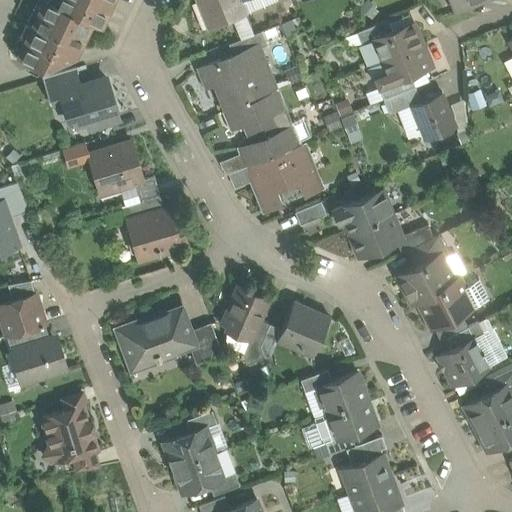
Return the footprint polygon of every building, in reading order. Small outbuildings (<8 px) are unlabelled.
[(91,21),(54,1),(51,0),(43,0),(18,54),(41,65),(74,55),(91,21)] [(54,0),(54,1),(91,21),(100,25),(112,0),(54,0)] [(197,0),(209,28),(231,19),(244,13),(246,13),(245,12),(240,0),(197,0)] [(240,0),(245,12),(264,4),(261,0),(240,0)] [(475,0),(451,0),(455,8),(475,0)] [(392,29),(407,23),(403,11),(388,18),(392,29)] [(244,13),(231,19),(238,38),(251,32),(244,13)] [(388,18),(356,30),(361,43),(372,38),(372,37),(392,29),(388,18)] [(392,29),(372,37),(372,38),(361,43),(360,43),(363,51),(362,54),(365,62),(369,63),(369,64),(421,43),(412,21),(407,23),(392,29)] [(217,35),(222,46),(228,43),(235,41),(231,29),(217,35)] [(261,30),(246,36),(251,47),(258,44),(266,41),(261,30)] [(251,47),(246,36),(235,41),(228,43),(233,54),(251,47)] [(421,43),(369,64),(370,65),(368,68),(370,73),(374,75),(378,85),(389,80),(390,81),(410,73),(424,68),(430,65),(421,43)] [(233,54),(199,68),(206,86),(213,83),(224,110),(276,88),(258,44),(251,47),(233,54)] [(77,67),(55,74),(61,93),(83,86),(77,67)] [(415,84),(428,79),(424,68),(410,73),(415,84)] [(410,73),(390,81),(389,80),(378,85),(383,97),(415,84),(410,73)] [(55,74),(43,78),(50,103),(62,99),(60,93),(61,93),(55,74)] [(61,93),(60,93),(62,99),(68,122),(86,116),(88,124),(118,115),(107,79),(83,86),(61,93)] [(415,84),(383,97),(389,112),(411,103),(411,102),(420,98),(415,84)] [(224,110),(231,127),(243,122),(252,142),(237,149),(238,153),(244,166),(247,165),(298,144),(290,123),(276,88),(224,110)] [(420,98),(411,102),(411,103),(425,137),(453,126),(455,125),(450,114),(441,90),(420,98)] [(455,125),(453,126),(461,144),(470,140),(467,108),(450,114),(455,125)] [(354,110),(337,113),(327,114),(328,126),(349,123),(351,136),(358,135),(354,110)] [(304,117),(290,123),(298,144),(302,143),(312,139),(304,117)] [(131,140),(88,153),(90,158),(100,191),(133,181),(142,178),(131,140)] [(85,141),(62,148),(67,165),(90,158),(88,153),(85,141)] [(298,144),(247,165),(251,176),(264,208),(281,201),(277,190),(298,182),(302,192),(320,185),(302,143),(298,144)] [(238,153),(219,161),(226,174),(232,171),(244,166),(238,153)] [(244,166),(232,171),(236,182),(251,176),(247,165),(244,166)] [(142,178),(133,181),(138,201),(159,195),(154,175),(142,178)] [(383,188),(333,208),(338,222),(344,220),(348,231),(393,213),(383,188)] [(138,201),(122,206),(126,220),(128,219),(127,218),(163,207),(159,195),(138,201)] [(0,251),(18,245),(1,198),(0,198),(0,251)] [(321,200),(295,211),(300,224),(326,213),(321,200)] [(163,207),(127,218),(128,219),(139,257),(180,245),(179,242),(186,240),(181,221),(173,223),(168,206),(163,207)] [(393,213),(348,231),(358,255),(396,240),(402,237),(401,234),(393,213)] [(428,223),(401,234),(402,237),(396,240),(401,252),(408,248),(433,236),(428,223)] [(433,236),(408,248),(416,264),(440,252),(441,253),(445,251),(437,234),(433,236)] [(416,264),(397,274),(411,302),(417,299),(416,298),(454,279),(453,279),(441,253),(440,252),(416,264)] [(454,279),(416,298),(417,299),(431,327),(433,326),(459,312),(488,297),(478,279),(464,286),(459,276),(453,279),(454,279)] [(31,279),(7,284),(12,299),(35,292),(31,279)] [(268,296),(239,284),(223,321),(229,323),(226,329),(249,338),(250,339),(259,318),(268,296)] [(12,299),(0,302),(0,313),(6,334),(45,323),(35,292),(12,299)] [(330,316),(293,300),(289,309),(281,328),(277,338),(313,354),(330,316)] [(182,304),(146,318),(146,316),(115,327),(131,370),(175,354),(174,352),(195,344),(197,344),(191,329),(182,304)] [(278,305),(270,323),(281,328),(289,309),(278,305)] [(459,312),(433,326),(440,340),(446,337),(467,326),(459,312)] [(270,323),(259,318),(250,339),(249,338),(243,352),(246,364),(264,356),(260,344),(270,323)] [(479,320),(468,326),(473,337),(474,336),(485,331),(479,320)] [(211,322),(191,329),(197,344),(195,344),(201,359),(222,351),(211,322)] [(6,334),(10,348),(49,336),(45,323),(6,334)] [(265,355),(269,357),(277,338),(281,328),(270,323),(260,344),(264,356),(265,355)] [(467,326),(446,337),(452,348),(473,337),(468,326),(467,326)] [(452,348),(438,354),(453,383),(479,369),(502,358),(502,357),(506,355),(492,327),(485,331),(474,336),(473,337),(452,348)] [(226,329),(220,342),(243,352),(249,338),(226,329)] [(49,336),(10,348),(21,383),(67,369),(57,334),(49,336)] [(511,366),(485,380),(490,391),(507,382),(508,384),(511,381),(511,366)] [(328,368),(300,378),(304,390),(318,385),(318,384),(331,379),(328,368)] [(479,369),(453,383),(459,394),(485,380),(479,369)] [(331,379),(318,384),(318,385),(327,411),(366,396),(357,370),(331,379)] [(490,391),(464,405),(477,428),(476,429),(477,429),(511,411),(511,391),(508,384),(507,382),(490,391)] [(304,390),(314,416),(327,411),(318,385),(304,390)] [(84,388),(59,396),(63,407),(84,401),(87,400),(84,388)] [(366,396),(327,411),(329,415),(315,420),(321,436),(329,434),(331,438),(337,436),(337,437),(351,432),(376,422),(366,396)] [(63,407),(41,414),(50,441),(43,454),(56,461),(71,456),(95,449),(98,447),(94,433),(96,433),(91,417),(89,417),(84,401),(63,407)] [(212,409),(185,419),(190,431),(205,425),(206,426),(217,422),(212,409)] [(511,411),(477,429),(487,449),(510,438),(511,436),(511,411)] [(190,431),(163,441),(172,466),(215,450),(206,426),(205,425),(190,431)] [(351,432),(337,437),(337,436),(331,438),(323,441),(328,453),(345,447),(355,443),(351,432)] [(355,443),(345,447),(351,462),(382,451),(380,447),(386,445),(381,433),(355,443)] [(95,449),(71,456),(75,470),(100,465),(95,449)] [(215,450),(172,466),(182,491),(209,481),(224,476),(224,474),(234,470),(235,470),(231,462),(228,460),(219,463),(215,450)] [(351,462),(340,466),(350,492),(391,477),(382,451),(351,462)] [(234,470),(224,474),(224,476),(209,481),(213,494),(239,484),(235,470),(234,470)] [(391,477),(350,492),(356,511),(376,511),(377,511),(387,511),(402,507),(391,477)] [(224,494),(198,503),(201,511),(218,511),(229,508),(224,494)] [(229,508),(218,511),(261,511),(256,498),(229,508)]
